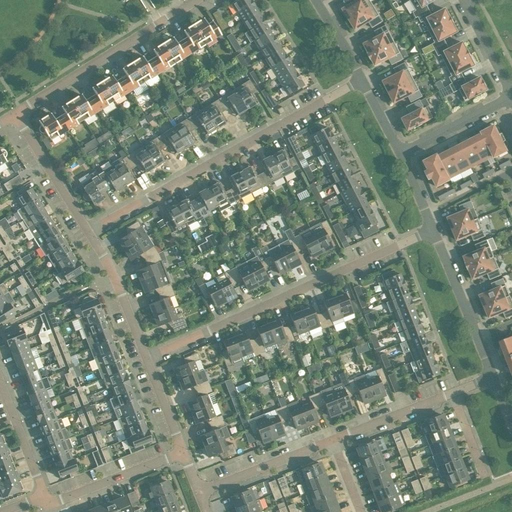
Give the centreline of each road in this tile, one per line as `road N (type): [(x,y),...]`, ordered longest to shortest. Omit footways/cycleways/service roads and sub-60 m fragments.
road 1 (residential): [(147,357),(432,229)]
road 2 (residential): [(87,229),(361,81)]
road 3 (residential): [(15,114),(197,0)]
road 4 (residential): [(493,377),(432,229)]
road 5 (residential): [(45,497),(68,498),(182,452)]
road 6 (residential): [(332,441),(197,491)]
road 7 (residential): [(147,357),(87,229)]
road 8 (residential): [(87,229),(15,114)]
road 9 (residential): [(332,441),(452,393)]
road 10 (residential): [(45,497),(0,378)]
road 11 (residential): [(399,153),(511,97)]
